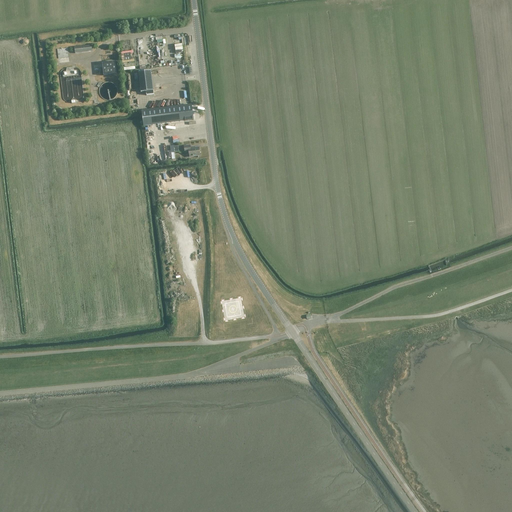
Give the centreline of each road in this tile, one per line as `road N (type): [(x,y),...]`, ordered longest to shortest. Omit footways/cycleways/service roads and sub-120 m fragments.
road 1 (tertiary): [(292,333),(245,264),(219,200),(194,0)]
road 2 (tertiary): [(414,511),(292,333)]
